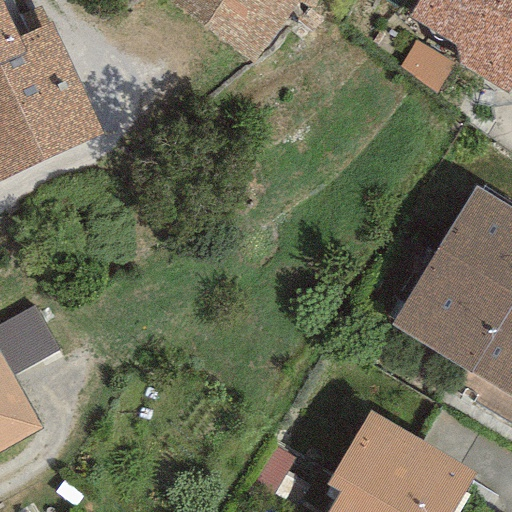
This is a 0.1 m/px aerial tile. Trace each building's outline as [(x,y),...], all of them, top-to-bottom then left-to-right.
[(0,0),(0,200),(8,219),(117,170),(69,63),(52,71),(20,0),(0,0)] [(202,0),(175,43),(266,102),(331,0),(202,0)] [(438,79),(494,108),(511,74),(511,0),(423,0),(408,29),(452,52),(438,79)] [(466,376),(451,407),(511,436),(511,212),(476,195),(403,345),(466,376)] [(0,354),(0,441),(37,421),(0,354)] [(359,486),(342,511),(428,511),(456,459),(370,416),(339,476),(359,486)]
